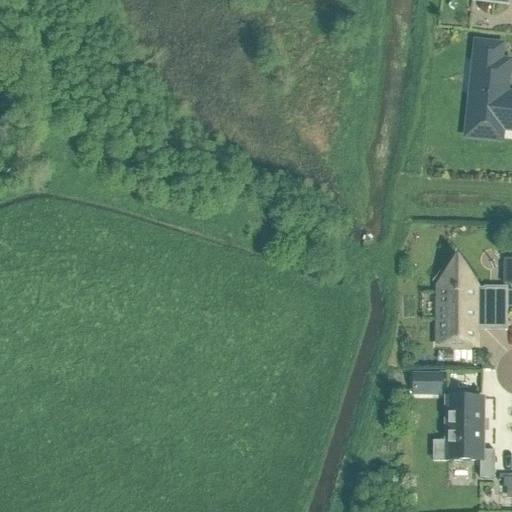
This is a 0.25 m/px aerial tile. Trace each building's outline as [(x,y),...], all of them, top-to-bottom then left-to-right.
[(511,97),(504,96),(508,64),(499,63),(500,48),(477,45),(475,61),(478,61),(477,75),(471,74),(469,95),(472,95),(467,137),(500,140),(501,129),(511,129),(511,97)] [(439,289),(439,348),(476,348),(477,332),(477,321),(506,321),(506,324),(506,310),(511,310),(511,291),(507,292),(507,290),(485,289),(485,294),(476,294),(476,289),(475,289),(457,264),(440,289),(439,289)] [(412,374),(412,397),(441,397),(441,375),(412,374)] [(480,463),(480,480),(494,480),(495,452),(481,452),(482,399),(447,398),(446,462),(480,463)] [(435,443),(418,443),(417,465),(430,465),(430,453),(435,453),(435,443)] [(511,488),(511,479),(503,479),(503,480),(503,489),(511,488)]
